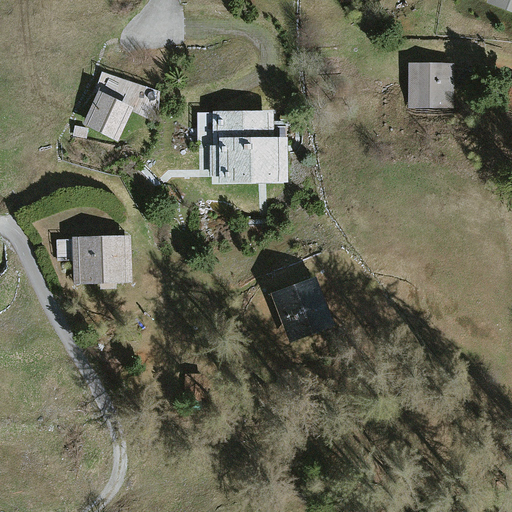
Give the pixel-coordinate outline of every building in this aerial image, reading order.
[(511,0),(489,0),(488,4),(511,13),(511,0)] [(454,64),(407,63),(405,106),(452,108),(454,64)] [(83,121),(120,137),(134,103),(152,111),(161,89),(107,65),(83,121)] [(511,87),(510,86),(501,111),(511,115),(511,87)] [(213,181),(213,189),(289,187),(287,129),(274,129),(274,113),(212,114),(212,127),(199,128),(200,181),(213,181)] [(130,238),(55,241),(56,265),(75,264),(76,288),(132,286),(130,238)] [(319,283),(268,302),(281,338),(332,320),(319,283)]
